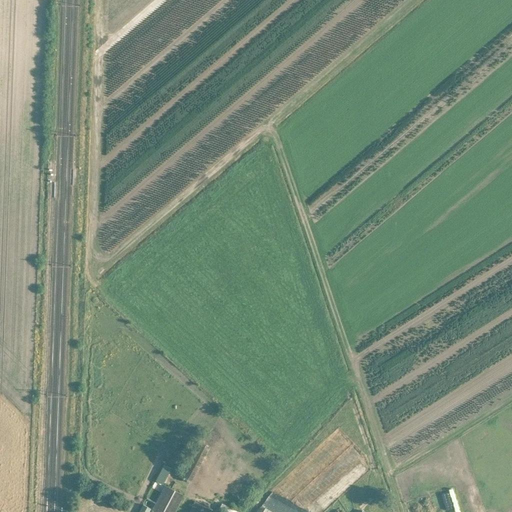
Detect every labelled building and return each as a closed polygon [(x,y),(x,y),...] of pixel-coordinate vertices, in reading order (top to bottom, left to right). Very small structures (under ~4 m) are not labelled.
[(178,476),(189,482),(208,447),(197,441),(178,476)] [(359,447),(304,499),(314,509),(322,501),(331,510),(374,470),(365,460),(368,457),(359,447)] [(172,487),(179,471),(171,467),(164,483),(172,487)] [(143,505),(138,511),(174,511),(183,495),(165,486),(153,510),(143,505)] [(195,501),(188,511),(209,511),(210,510),(195,501)] [(463,502),(452,503),(452,511),(464,511),(463,502)]
